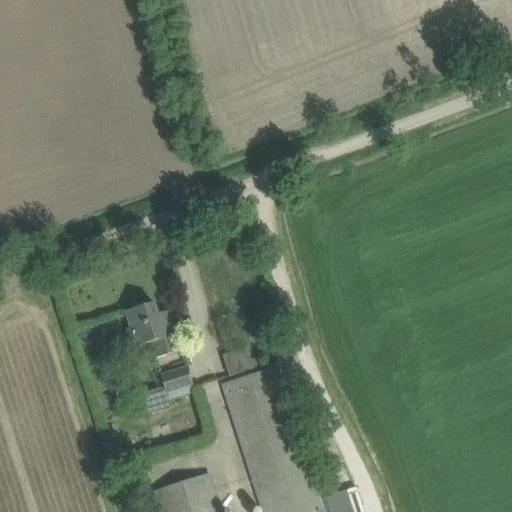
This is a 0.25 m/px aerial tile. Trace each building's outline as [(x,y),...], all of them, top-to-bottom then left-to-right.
[(170,311),(157,315),(154,303),(126,312),(131,328),(127,329),(133,348),(150,343),(155,359),(182,351),(171,316),(170,311)] [(230,378),(253,370),(246,348),(223,356),(230,378)] [(168,402),(195,394),(187,368),(160,376),(165,393),(168,402)] [(277,368),(223,385),(229,404),(263,511),(336,511),(297,386),(284,390),(277,368)] [(220,511),(215,494),(209,475),(155,492),(161,511),(220,511)]
